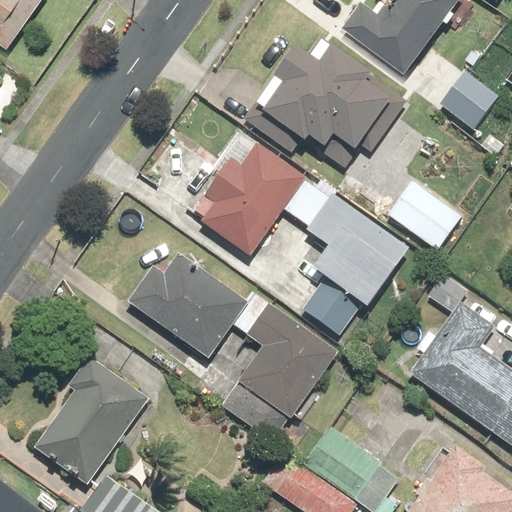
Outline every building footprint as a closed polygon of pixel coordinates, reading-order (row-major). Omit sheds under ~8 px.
[(0,0),(0,46),(6,51),(42,0),(0,0)] [(406,73),(455,0),(387,0),(380,11),(363,0),(361,0),(341,30),(406,73)] [(374,155),(407,103),(330,55),(320,70),(294,53),(278,78),(288,85),(265,122),(305,147),(309,140),(327,152),(332,144),(356,159),(363,149),(374,155)] [(499,98),(464,74),(439,110),(475,135),(499,98)] [(323,280),(301,313),(340,340),(363,306),(371,312),(411,252),(257,148),(244,168),(233,161),(205,202),(214,208),(201,227),(253,262),(285,214),(309,230),(304,237),(330,254),(316,275),(323,280)] [(462,223),(411,184),(384,219),(435,258),(462,223)] [(157,271),(131,308),(209,364),(250,308),(182,259),(167,279),(157,271)] [(453,318),(410,377),(511,449),(511,371),(483,350),(496,331),(459,305),(468,293),(443,275),(427,299),(453,318)] [(341,359),(265,307),(243,340),(261,352),(225,406),(276,440),(290,419),(297,424),(341,359)] [(35,452),(88,490),(151,404),(91,361),(69,391),(76,395),(35,452)] [(306,469),(359,511),(362,507),(369,511),(397,511),(400,509),(384,497),(398,479),(336,431),(306,469)] [(488,472),(453,450),(413,511),(511,511),(511,498),(483,480),(488,472)] [(358,511),(359,511),(306,469),(299,464),(275,495),(296,511),(358,511)] [(43,511),(0,479),(0,511),(43,511)] [(151,511),(107,481),(84,511),(151,511)]
